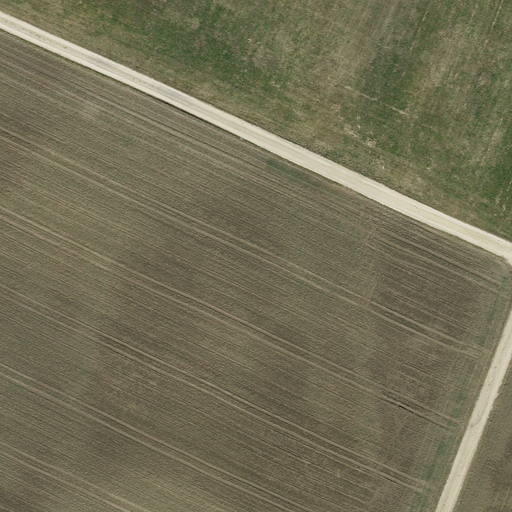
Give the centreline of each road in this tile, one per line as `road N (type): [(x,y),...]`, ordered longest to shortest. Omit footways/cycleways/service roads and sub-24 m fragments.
road 1 (track): [(0,16),(511,251)]
road 2 (track): [(443,511),(511,342)]
